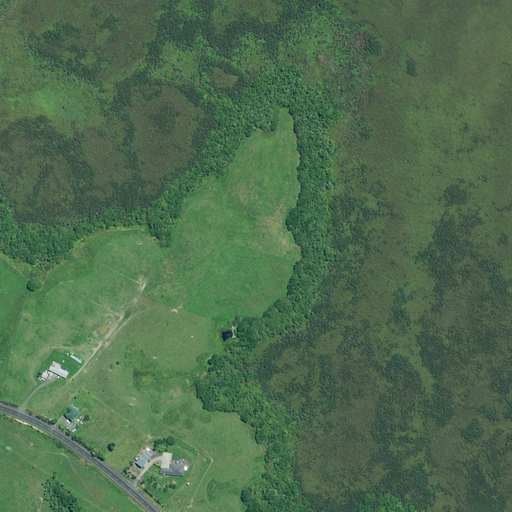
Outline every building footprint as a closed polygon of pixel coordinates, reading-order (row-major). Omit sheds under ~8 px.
[(61,369),(55,366),(54,368),(51,366),(49,370),(66,378),(68,373),(61,369)] [(76,408),(76,407),(72,404),(67,408),(70,411),(66,415),(72,421),(80,414),(81,413),(78,410),(79,409),(77,407),(76,408)] [(76,427),(73,424),(68,429),(71,432),(76,427)] [(150,450),(148,448),(136,463),(141,468),(152,455),(149,452),(150,450)] [(183,464),(171,463),(170,469),(161,468),(160,473),(183,476),(184,469),(183,469),(183,464)]
